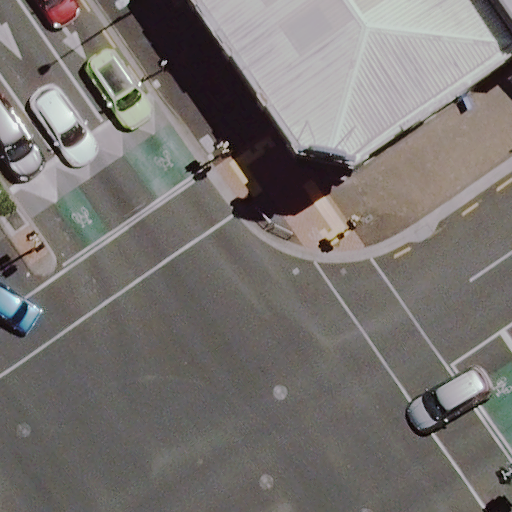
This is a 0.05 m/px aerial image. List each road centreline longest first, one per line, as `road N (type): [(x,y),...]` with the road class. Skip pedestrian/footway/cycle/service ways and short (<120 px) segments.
road 1 (secondary): [(0,161),(243,511)]
road 2 (tertiary): [(511,346),(257,511)]
